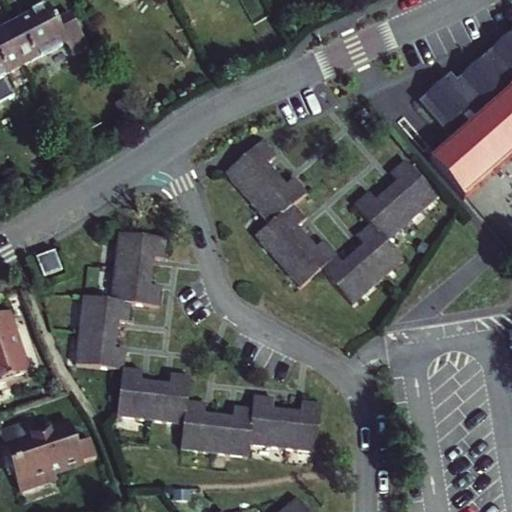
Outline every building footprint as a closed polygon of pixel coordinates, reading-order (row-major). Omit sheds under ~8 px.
[(21,67),(66,43),(72,55),(86,47),(68,14),(54,21),(47,8),(2,32),(21,67)] [(446,72),(414,100),(449,141),(428,159),(462,197),(511,153),(511,27),(453,79),(446,72)] [(2,32),(0,33),(0,77),(21,67),(2,32)] [(245,201),(267,225),(253,238),(276,264),(298,289),(319,272),(318,270),(334,256),(322,242),(314,249),(304,239),(296,229),(304,221),(291,207),(305,195),(291,180),(283,186),(274,176),(265,166),(273,160),(259,143),(223,175),(245,201)] [(341,265),(334,256),(318,270),(319,272),(350,307),(377,284),(402,262),(385,243),(411,221),(437,200),(405,163),(390,177),(396,185),(393,187),(386,193),(379,199),(375,202),(369,195),(353,209),(369,227),(355,239),(362,247),(358,250),(352,256),(346,261),(341,265)] [(249,445),(280,449),(314,453),(320,406),(300,404),(299,413),(285,412),(276,411),(272,410),(273,400),(253,398),(252,411),(232,408),(231,418),(226,417),(217,417),(208,415),(204,415),(205,405),(186,403),(189,378),(169,375),(167,386),(163,385),(154,384),(145,383),(140,383),(142,372),(122,370),(124,350),(113,350),(114,345),(115,335),(116,326),(117,321),(128,322),(130,305),(158,308),(160,287),(150,286),(151,273),(153,264),(153,259),(163,261),(166,240),(117,234),(113,267),(109,300),(82,297),(78,330),(74,365),(120,371),(115,418),(149,422),(182,425),(179,450),(212,454),(247,459),(249,445)] [(53,252),(35,259),(42,278),(60,272),(53,252)] [(7,311),(0,313),(0,379),(28,370),(7,311)] [(32,437),(27,421),(0,430),(0,435),(18,490),(54,477),(53,472),(82,462),(81,460),(94,455),(88,436),(74,441),(67,419),(44,427),(46,432),(32,437)] [(281,511),(305,511),(296,500),(281,511)]
